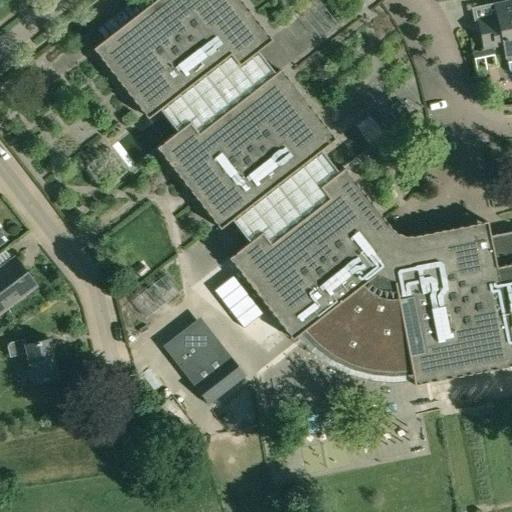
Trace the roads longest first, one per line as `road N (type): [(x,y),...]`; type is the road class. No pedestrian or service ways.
road 1 (residential): [(118,382),(93,287),(0,165)]
road 2 (residential): [(511,123),(477,122),(457,107),(412,0)]
